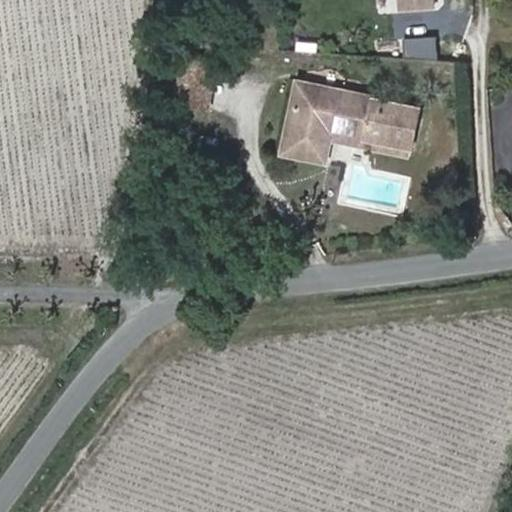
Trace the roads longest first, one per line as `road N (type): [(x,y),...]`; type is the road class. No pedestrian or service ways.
road 1 (unclassified): [(6,511),(124,355),(180,300),(511,265)]
road 2 (track): [(192,299),(0,293)]
road 3 (track): [(0,437),(69,340),(0,338)]
